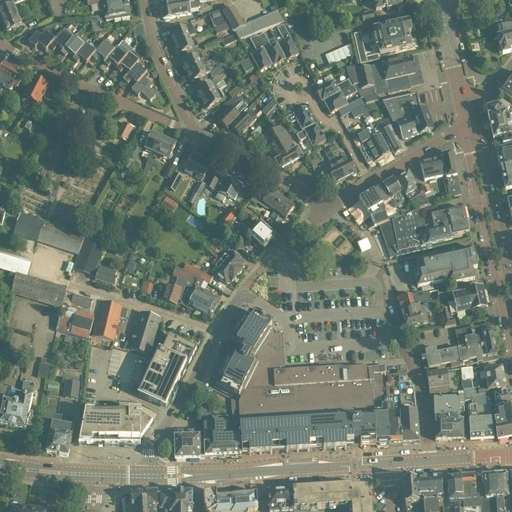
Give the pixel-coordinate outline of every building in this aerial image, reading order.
[(14,29),(1,0),(0,0),(0,18),(6,32),(14,29)] [(25,0),(1,0),(14,29),(22,26),(13,5),(25,0)] [(198,0),(171,0),(170,0),(165,0),(159,1),(161,9),(199,3),(198,0)] [(368,0),(370,4),(371,4),(372,5),(374,5),(375,11),(386,9),(387,10),(400,7),(399,5),(403,4),(402,0),(368,0)] [(128,8),(127,3),(120,4),(120,5),(111,6),(110,4),(102,5),(97,5),(99,13),(103,12),(104,20),(105,20),(105,22),(130,18),(129,14),(131,13),(130,8),(128,8)] [(200,7),(199,3),(161,9),(162,21),(164,21),(165,22),(169,22),(170,20),(173,19),(173,18),(190,15),(189,10),(198,9),(200,7)] [(223,14),(228,23),(233,32),(242,26),(232,9),(223,14)] [(228,23),(223,14),(221,11),(208,16),(213,29),(228,23)] [(279,15),(283,24),(292,41),(307,37),(304,24),(294,27),(290,12),(279,15)] [(374,21),(372,13),(361,16),(363,24),(374,21)] [(279,15),(250,24),(242,26),(233,32),(235,35),(238,41),(239,41),(240,41),(240,42),(280,26),(279,25),(283,24),(279,15)] [(101,31),(98,18),(90,19),(92,33),(101,31)] [(498,37),(511,34),(511,20),(510,21),(510,22),(495,25),(498,37)] [(235,35),(233,32),(228,23),(213,29),(216,36),(224,33),(227,39),(235,35)] [(408,23),(373,31),(375,39),(378,38),(380,47),(377,48),(379,56),(411,49),(410,47),(412,47),(410,38),(408,39),(408,38),(407,38),(406,34),(410,33),(408,23)] [(189,39),(193,37),(196,36),(192,26),(170,34),(174,45),(189,39)] [(286,63),(299,56),(283,26),(276,29),(283,42),(277,45),(286,61),(286,63)] [(45,52),(54,41),(49,37),(52,34),(47,29),(46,30),(44,28),(38,32),(37,33),(28,44),(35,50),(38,46),(45,52)] [(54,41),(45,52),(44,53),(49,57),(57,48),(62,52),(74,38),(65,30),(62,33),(61,33),(54,41)] [(286,61),(277,45),(276,44),(270,47),(264,34),(257,38),(272,67),(273,68),(286,61)] [(511,34),(498,37),(497,38),(499,47),(497,48),(498,51),(501,51),(502,55),(510,53),(509,51),(511,50),(511,45),(511,44),(511,34)] [(227,39),(221,42),(224,47),(238,41),(235,35),(227,39)] [(76,36),(74,38),(62,52),(56,59),(61,63),(65,59),(69,54),(74,58),(83,48),(78,43),(81,40),(76,36)] [(189,39),(174,45),(178,55),(197,47),(193,37),(189,39)] [(272,67),(257,38),(256,37),(249,40),(256,53),(250,56),(259,74),(272,67)] [(104,43),(95,54),(87,64),(91,68),(99,58),(104,63),(114,52),(109,48),(112,44),(107,40),(104,43)] [(85,45),(83,48),(74,58),(68,65),(73,69),(81,60),(86,65),(87,64),(95,54),(90,49),(93,46),(88,42),(85,45)] [(328,64),(352,54),(348,44),(324,54),(328,64)] [(114,52),(104,63),(99,69),(104,73),(112,64),(117,68),(128,55),(123,51),(124,50),(119,45),(114,52)] [(131,51),(128,55),(117,68),(108,78),(113,82),(120,74),(124,70),(129,74),(139,64),(139,63),(142,60),(131,51)] [(186,73),(205,64),(200,55),(182,63),(186,73)] [(410,91),(409,87),(422,84),(416,58),(411,59),(413,65),(404,67),(404,68),(382,73),(382,74),(371,77),(369,68),(357,71),(356,67),(345,69),(349,79),(361,99),(364,99),(375,96),(387,93),(388,96),(410,91)] [(382,73),(404,68),(404,67),(413,65),(411,59),(411,58),(369,68),(371,77),(382,74),(382,73)] [(253,69),(248,60),(240,64),(246,74),(253,69)] [(191,83),(209,75),(211,78),(210,78),(211,78),(224,72),(222,67),(214,71),(210,62),(205,65),(205,64),(186,73),(191,83)] [(0,91),(1,92),(14,69),(4,63),(0,69),(0,91)] [(145,75),(141,71),(144,67),(139,63),(139,64),(129,74),(122,82),(118,86),(123,90),(131,81),(136,86),(145,75)] [(482,63),(482,72),(482,73),(485,73),(488,73),(490,73),(492,72),(493,71),(493,69),(493,63),(482,63)] [(14,69),(1,92),(0,93),(0,105),(6,96),(9,93),(9,94),(13,87),(17,89),(25,75),(14,69)] [(151,74),(153,80),(159,78),(156,72),(151,74)] [(155,95),(149,90),(152,86),(145,81),(148,77),(146,75),(145,75),(136,86),(131,92),(137,98),(140,94),(150,102),(155,95)] [(254,75),(248,80),(252,84),(258,80),(254,75)] [(323,103),(352,87),(348,81),(336,87),(333,81),(332,81),(330,77),(324,80),(326,85),(315,91),(322,104),(323,103)] [(23,116),(41,83),(33,79),(23,98),(24,99),(21,104),(23,105),(18,114),(23,116)] [(201,101),(215,94),(219,91),(216,87),(219,85),(216,80),(196,92),(201,101)] [(511,83),(508,81),(504,87),(503,87),(501,91),(500,91),(500,92),(498,94),(511,103),(511,83)] [(48,87),(41,83),(23,116),(28,119),(30,114),(32,115),(34,111),(37,106),(38,106),(48,87)] [(232,99),(235,96),(242,91),(239,86),(228,94),(232,99)] [(330,116),(338,112),(348,106),(345,100),(357,94),(353,87),(352,87),(323,103),(330,116)] [(215,94),(201,101),(206,110),(224,100),(221,95),(217,98),(215,94)] [(425,111),(419,113),(418,111),(420,110),(417,94),(382,102),(392,124),(396,122),(402,141),(419,135),(419,136),(432,131),(425,111)] [(235,96),(232,99),(214,113),(218,117),(219,116),(221,118),(218,122),(227,131),(230,128),(239,118),(233,111),(242,103),(235,96)] [(377,102),(375,96),(364,99),(365,105),(377,102)] [(360,99),(348,106),(338,112),(341,118),(351,113),(364,106),(360,99)] [(273,101),(261,113),(266,117),(276,106),(273,101)] [(490,128),(511,123),(510,119),(508,120),(506,113),(507,113),(509,109),(502,104),(500,105),(499,105),(492,106),(486,108),(487,116),(487,117),(490,128)] [(371,118),(364,106),(351,113),(354,120),(362,116),(364,120),(365,119),(366,121),(371,118)] [(305,108),(285,119),(289,126),(296,122),(302,133),(315,126),(305,108)] [(239,118),(230,128),(239,137),(256,120),(247,110),(239,118)] [(379,125),(382,129),(380,130),(381,133),(394,157),(402,152),(390,129),(392,128),(387,121),(379,125)] [(19,124),(16,131),(31,138),(36,127),(25,122),(23,126),(19,124)] [(511,125),(511,123),(490,128),(492,141),(493,141),(495,148),(511,143),(511,125)] [(126,143),(133,128),(124,124),(116,138),(126,143)] [(307,139),(313,150),(326,143),(316,125),(315,126),(302,133),(296,136),(299,143),(307,139)] [(268,150),(288,138),(281,127),(261,139),(268,150)] [(384,159),(391,156),(379,136),(370,141),(366,134),(364,129),(359,131),(362,136),(357,139),(362,148),(359,150),(367,165),(373,162),(375,164),(376,164),(377,164),(379,164),(383,162),(384,160),(384,159)] [(156,155),(163,140),(151,134),(144,150),(156,155)] [(295,150),(288,138),(268,150),(274,161),(278,168),(282,170),(303,158),(297,148),(295,150)] [(176,145),(163,140),(156,155),(169,161),(176,145)] [(511,151),(497,155),(500,169),(511,166),(511,151)] [(195,153),(186,169),(184,173),(195,179),(201,182),(212,162),(195,153)] [(440,169),(454,166),(452,156),(449,155),(441,157),(441,159),(420,164),(424,183),(442,178),(440,169)] [(122,167),(128,170),(132,161),(127,159),(122,167)] [(152,167),(154,161),(149,159),(142,175),(147,177),(152,167)] [(356,174),(348,159),(342,162),(340,159),(335,161),(345,180),(356,174)] [(345,180),(335,161),(331,163),(333,167),(327,170),(326,167),(318,172),(322,179),(323,178),(324,180),(330,177),(334,185),(345,180)] [(170,180),(174,173),(176,168),(169,165),(164,177),(170,180)] [(460,196),(454,166),(440,169),(442,178),(447,200),(460,196)] [(511,166),(500,169),(503,184),(511,181),(511,166)] [(225,178),(227,179),(244,189),(250,179),(230,169),(225,178)] [(423,194),(423,195),(419,197),(413,187),(415,185),(407,172),(394,180),(409,203),(415,212),(428,207),(423,194)] [(175,193),(182,178),(175,174),(167,189),(175,193)] [(206,187),(213,191),(217,181),(211,178),(206,187)] [(244,189),(227,179),(215,199),(223,203),(226,198),(234,202),(238,193),(240,195),(244,189)] [(511,181),(503,184),(505,192),(511,190),(511,181)] [(382,187),(392,203),(395,207),(398,208),(405,203),(393,183),(390,182),(382,187)] [(16,186),(13,191),(17,194),(21,189),(16,186)] [(197,187),(193,194),(198,197),(199,197),(203,190),(197,187)] [(392,203),(382,187),(359,201),(369,218),(373,229),(379,227),(388,223),(387,221),(384,214),(392,209),(389,205),(392,203)] [(428,207),(435,205),(437,204),(432,190),(429,190),(427,187),(421,190),(423,195),(423,194),(428,207)] [(271,192),(268,195),(260,189),(251,201),(255,204),(258,204),(266,210),(268,209),(269,208),(274,211),(282,200),(271,192)] [(172,213),(177,206),(167,199),(162,206),(172,213)] [(294,208),(282,200),(274,211),(285,220),(294,208)] [(428,207),(420,210),(421,215),(437,212),(435,205),(428,207)] [(233,222),(232,221),(238,213),(232,208),(220,222),(228,227),(233,222)] [(253,226),(254,225),(258,220),(246,209),(241,215),(253,226)] [(446,226),(466,222),(463,209),(454,211),(453,209),(443,213),(443,214),(431,217),(433,226),(436,226),(437,227),(445,225),(446,226)] [(5,215),(8,216),(9,216),(10,212),(6,211),(6,212),(0,210),(0,225),(2,226),(5,215)] [(396,244),(398,250),(398,253),(431,245),(452,240),(451,238),(469,234),(466,222),(446,226),(445,225),(437,227),(436,226),(433,226),(424,228),(421,215),(420,210),(406,216),(399,219),(391,221),(393,228),(394,233),(395,239),(396,244)] [(393,218),(387,221),(388,223),(391,221),(399,219),(397,213),(392,215),(393,218)] [(20,215),(18,219),(13,235),(37,243),(44,222),(20,214),(20,215)] [(388,223),(379,227),(380,232),(393,228),(391,221),(388,223)] [(78,257),(85,237),(44,222),(37,243),(78,257)] [(274,238),(260,224),(248,237),(263,250),(274,238)] [(393,228),(380,232),(382,237),(394,233),(393,228)] [(395,239),(394,233),(382,237),(384,243),(395,239)] [(228,250),(232,245),(220,235),(216,240),(228,250)] [(85,237),(78,257),(73,271),(92,277),(104,244),(85,237)] [(395,239),(384,243),(386,248),(396,244),(395,239)] [(398,250),(396,244),(386,248),(388,253),(398,250)] [(431,245),(398,253),(399,257),(432,249),(431,245)] [(477,268),(476,265),(473,249),(416,262),(418,270),(413,271),(417,288),(447,282),(448,286),(474,280),(472,269),(477,268)] [(398,253),(398,250),(388,253),(390,259),(389,259),(399,257),(398,253)] [(220,262),(237,276),(242,269),(240,267),(244,263),(232,254),(229,251),(224,257),(225,257),(220,262)] [(138,256),(131,253),(129,261),(136,263),(138,256)] [(136,265),(128,262),(126,269),(134,271),(136,265)] [(237,276),(220,262),(216,267),(215,267),(211,273),(214,275),(214,276),(225,285),(228,281),(231,283),(237,276)] [(184,269),(209,284),(211,280),(186,265),(184,269)] [(99,267),(95,279),(95,281),(114,287),(116,279),(114,278),(116,273),(109,271),(110,268),(106,267),(105,269),(99,267)] [(183,293),(189,274),(175,270),(173,277),(178,279),(175,288),(167,286),(162,302),(176,306),(178,301),(180,301),(181,300),(183,293)] [(189,273),(189,274),(183,293),(207,306),(206,309),(214,313),(220,301),(219,300),(220,299),(215,296),(214,298),(199,290),(204,282),(189,273)] [(18,274),(17,276),(11,295),(60,310),(67,289),(20,274),(18,274)] [(143,280),(139,291),(149,294),(153,283),(143,280)] [(468,303),(484,299),(481,289),(465,292),(466,293),(468,303)] [(437,292),(438,299),(449,297),(447,290),(437,292)] [(183,293),(181,300),(185,302),(186,302),(189,304),(187,308),(211,319),(214,313),(206,309),(207,306),(183,293)] [(422,303),(421,294),(420,293),(415,294),(416,296),(412,297),(411,297),(397,299),(401,314),(424,309),(423,307),(419,308),(419,307),(418,304),(422,303)] [(429,293),(421,294),(422,304),(430,303),(429,293)] [(468,303),(466,293),(459,295),(459,294),(451,295),(453,304),(448,305),(451,317),(456,316),(457,319),(465,317),(464,315),(464,313),(470,312),(468,303)] [(93,302),(73,297),(63,335),(69,336),(87,342),(94,318),(88,316),(89,311),(90,312),(93,302)] [(484,299),(468,303),(470,312),(470,313),(486,309),(484,299)] [(101,302),(101,305),(92,337),(114,343),(120,319),(125,320),(128,311),(122,309),(122,307),(101,302)] [(427,324),(424,309),(401,314),(405,330),(427,324)] [(440,311),(444,328),(444,329),(455,327),(453,320),(450,321),(447,310),(440,311)] [(247,363),(268,331),(271,326),(249,312),(231,341),(240,346),(234,357),(230,355),(215,386),(241,399),(256,368),(247,363)] [(140,314),(128,351),(148,357),(160,320),(140,314)] [(454,332),(458,350),(436,354),(436,350),(421,352),(425,370),(439,368),(439,367),(460,363),(461,363),(462,364),(467,364),(469,362),(476,360),(477,365),(482,364),(482,365),(497,362),(494,343),(492,334),(490,334),(488,325),(454,332)] [(13,331),(8,348),(27,353),(32,336),(13,331)] [(256,368),(241,399),(238,404),(239,411),(239,412),(241,453),(241,455),(249,455),(249,456),(271,455),(271,453),(286,453),(286,454),(309,452),(309,451),(323,450),(323,451),(346,450),(346,449),(353,448),(353,446),(360,445),(360,448),(376,446),(376,447),(373,399),(367,379),(366,369),(366,368),(342,370),(342,369),(284,373),(283,352),(276,353),(275,336),(268,331),(247,363),(256,368)] [(182,379),(188,367),(196,348),(169,335),(157,360),(155,359),(138,397),(165,410),(180,378),(182,379)] [(276,353),(283,352),(282,335),(275,336),(276,353)] [(50,367),(40,365),(37,379),(47,381),(50,367)] [(390,446),(385,377),(384,369),(384,367),(371,368),(366,369),(367,379),(373,399),(376,447),(390,446)] [(473,368),(460,370),(461,381),(463,381),(464,398),(466,397),(478,396),(478,388),(477,389),(472,389),(471,381),(473,381),(473,368)] [(485,381),(483,381),(478,388),(478,396),(488,395),(487,392),(505,389),(501,369),(484,372),(485,381)] [(398,385),(406,384),(406,383),(407,383),(407,379),(406,379),(405,372),(397,373),(397,375),(398,385)] [(429,396),(433,396),(449,393),(446,372),(426,375),(429,396)] [(398,385),(397,375),(385,377),(390,446),(402,445),(400,414),(399,411),(401,411),(399,391),(398,385)] [(14,388),(13,388),(5,427),(25,432),(28,419),(31,420),(33,414),(29,413),(32,399),(31,398),(33,389),(28,388),(29,384),(24,383),(22,393),(15,392),(15,390),(14,388)] [(67,383),(65,398),(76,400),(78,384),(67,383)] [(409,384),(406,384),(398,385),(399,391),(401,411),(399,411),(400,414),(415,413),(413,389),(409,389),(409,384)] [(13,388),(12,387),(9,387),(7,389),(7,388),(0,386),(0,426),(5,427),(13,388)] [(496,393),(488,395),(478,396),(481,441),(493,440),(493,439),(490,418),(496,417),(500,411),(496,396),(496,393)] [(511,400),(510,393),(496,396),(500,411),(511,409),(511,400)] [(478,396),(466,397),(467,402),(471,402),(471,408),(467,408),(470,442),(481,441),(478,396)] [(465,417),(464,398),(458,398),(458,400),(433,401),(434,418),(448,418),(450,418),(450,417),(460,416),(460,417),(465,417)] [(136,446),(151,424),(140,416),(141,413),(129,413),(129,409),(105,407),(92,405),(86,404),(79,444),(91,445),(136,446)] [(493,421),(497,441),(511,438),(511,409),(500,411),(496,417),(497,420),(493,421)] [(204,431),(202,431),(202,441),(204,441),(204,444),(203,445),(204,460),(216,459),(216,457),(219,457),(219,459),(226,457),(230,456),(240,457),(240,456),(241,456),(241,453),(239,412),(239,411),(232,412),(233,420),(234,420),(236,436),(230,437),(229,423),(228,423),(227,417),(212,418),(211,414),(209,414),(203,415),(204,431)] [(416,413),(415,413),(400,414),(402,445),(419,444),(416,413)] [(450,418),(448,418),(449,442),(463,441),(463,438),(465,434),(465,417),(460,417),(460,416),(450,417),(450,418)] [(63,426),(57,456),(67,458),(75,419),(65,417),(63,426)] [(448,418),(434,418),(435,442),(449,442),(448,418)] [(57,456),(63,426),(52,424),(46,454),(57,456)] [(202,441),(202,431),(177,431),(178,438),(174,438),(174,450),(174,451),(173,453),(173,457),(174,459),(174,461),(200,460),(204,460),(203,445),(204,444),(204,441),(202,441)] [(509,511),(508,498),(507,478),(507,477),(504,475),(493,476),(496,511),(509,511)] [(480,511),(496,511),(493,476),(491,476),(492,482),(477,479),(477,477),(479,502),(480,511)] [(474,477),(460,478),(462,508),(462,511),(480,511),(479,502),(476,502),(474,477)] [(311,487),(331,486),(331,478),(310,479),(311,487)] [(462,508),(460,478),(450,479),(447,482),(448,504),(450,504),(451,509),(454,509),(462,508)] [(431,485),(428,485),(430,511),(437,511),(437,500),(442,499),(440,480),(430,480),(431,485)] [(416,511),(414,481),(408,482),(408,485),(406,487),(403,488),(405,506),(405,511),(416,511)] [(430,511),(428,485),(426,485),(425,481),(414,481),(416,511),(430,511)] [(352,507),(352,502),(351,490),(351,487),(342,488),(342,489),(338,489),(334,490),(334,489),(321,490),(323,509),(351,508),(352,507)] [(352,502),(368,501),(367,489),(351,490),(352,502)] [(293,491),(292,491),(293,511),(306,511),(323,509),(321,490),(309,491),(301,492),(301,491),(293,492),(293,491)] [(293,511),(292,491),(279,492),(280,511),(293,511)] [(155,511),(155,508),(157,508),(156,496),(157,496),(156,492),(142,493),(142,511),(155,511)] [(280,511),(279,492),(267,493),(268,511),(280,511)] [(142,511),(142,493),(130,494),(130,498),(130,499),(131,511),(142,511)] [(180,495),(180,511),(191,511),(192,494),(180,495)] [(255,511),(256,511),(257,510),(257,507),(256,506),(257,504),(256,495),(256,494),(251,494),(231,496),(216,498),(216,495),(215,494),(206,494),(205,495),(204,495),(204,496),(203,496),(203,497),(203,498),(204,511),(255,511)] [(168,511),(168,495),(157,496),(156,496),(157,508),(159,508),(159,511),(168,511)] [(180,511),(180,495),(169,495),(168,495),(168,511),(180,511)] [(368,501),(352,502),(352,507),(351,508),(350,511),(370,511),(371,503),(368,504),(368,501)]
